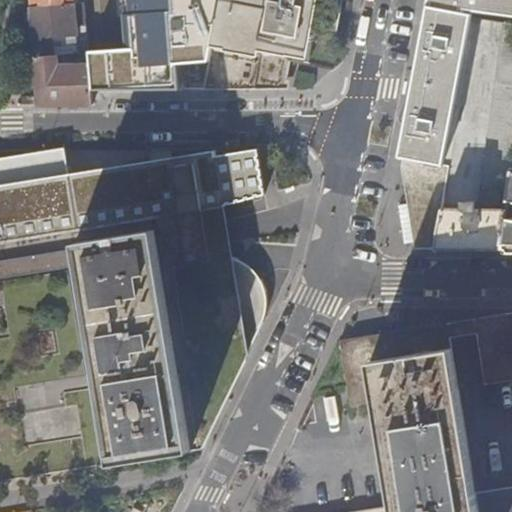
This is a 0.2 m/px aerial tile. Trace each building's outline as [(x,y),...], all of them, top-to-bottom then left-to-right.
[(133,0),(137,50),(88,54),(91,89),(176,88),(205,88),(221,0),(133,0)] [(334,32),(338,0),(221,0),(205,88),(284,88),(287,66),(289,55),(309,58),(315,29),(334,32)] [(511,0),(430,0),(430,1),(467,7),(511,14),(511,0)] [(467,7),(430,1),(421,45),(406,124),(400,156),(405,157),(450,166),(475,15),(472,13),(466,12),(467,7)] [(88,54),(84,3),(51,6),(55,57),(88,54)] [(51,6),(31,8),(35,59),(55,57),(51,6)] [(443,208),(507,207),(508,199),(511,173),(511,20),(475,15),(450,166),(443,208)] [(91,89),(88,54),(55,57),(35,59),(39,104),(62,104),(92,104),(91,89)] [(0,160),(0,242),(178,214),(225,206),(224,201),(266,194),(257,149),(217,157),(215,150),(69,174),(65,150),(0,160)] [(450,166),(405,157),(404,164),(403,168),(415,242),(436,246),(443,208),(450,166)] [(511,173),(508,199),(511,199),(511,217),(506,217),(502,248),(511,248),(511,173)] [(414,241),(407,203),(398,205),(404,243),(414,241)] [(228,226),(225,206),(178,214),(213,426),(268,317),(266,317),(268,309),(268,299),(266,289),(262,279),(259,275),(256,272),(247,265),(243,263),(233,260),(230,240),(228,226)] [(507,207),(443,208),(436,246),(436,248),(468,248),(502,248),(506,217),(507,207)] [(77,244),(112,464),(192,451),(156,231),(77,244)] [(511,379),(511,308),(475,316),(486,385),(511,379)] [(486,385),(475,316),(448,320),(459,390),(486,385)] [(511,511),(511,486),(475,494),(459,390),(448,320),(340,340),(351,407),(378,402),(385,447),(395,504),(345,511),(511,511)]
